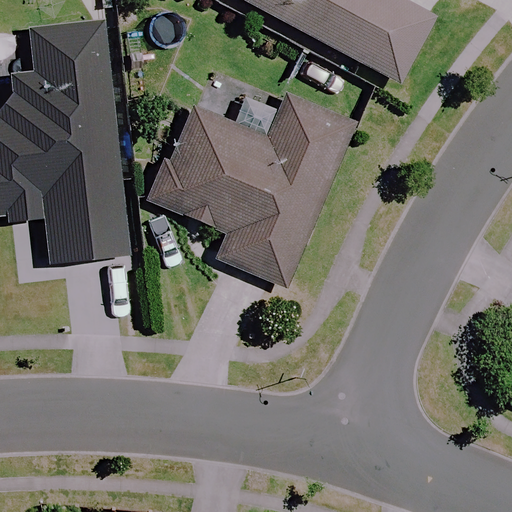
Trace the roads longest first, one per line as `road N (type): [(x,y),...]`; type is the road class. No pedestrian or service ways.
road 1 (residential): [(511,126),(443,227),(330,453)]
road 2 (residential): [(0,429),(72,422),(178,429),(330,453)]
road 3 (residential): [(330,453),(500,511)]
